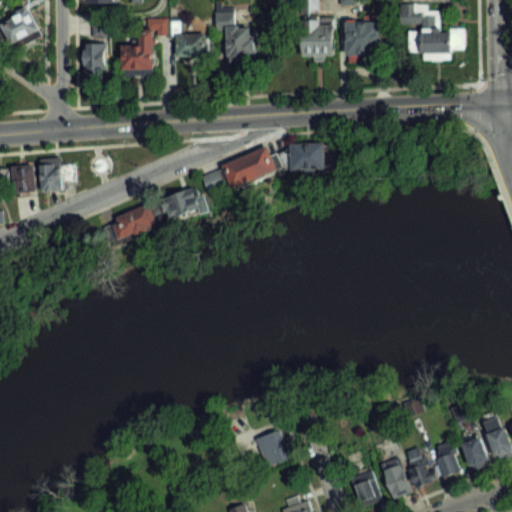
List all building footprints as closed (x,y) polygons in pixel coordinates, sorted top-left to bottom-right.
[(422,59),(453,58),(451,34),(442,34),(441,12),(425,13),(425,3),(402,5),(404,27),(421,27),(422,59)] [(2,22),(15,47),(42,33),(29,8),(2,22)] [(155,70),(155,36),(177,36),(177,57),(207,57),(207,34),(182,34),(182,18),(141,18),(141,44),(123,44),(123,70),(155,70)] [(335,56),(335,21),(306,21),(306,56),(335,56)] [(347,54),(382,54),(382,22),(347,22),(347,54)] [(226,63),(255,63),(255,28),(226,28),(226,63)] [(85,42),(85,71),(107,71),(107,42),(85,42)] [(204,173),(204,178),(212,198),(216,198),(284,170),(289,170),(324,168),(332,165),(331,150),(328,141),(291,142),(291,149),(281,153),(272,147),(204,173)] [(42,191),(63,191),(63,164),(42,164),(42,191)] [(37,165),(14,166),(16,193),(38,192),(37,165)] [(201,188),(164,198),(170,220),(207,210),(201,188)] [(155,205),(113,218),(120,241),(162,228),(155,205)] [(511,452),(511,442),(501,415),(483,423),(498,459),(511,452)] [(256,438),(268,467),(293,456),(280,428),(256,438)] [(463,443),(473,470),(492,463),(482,436),(463,443)] [(452,441),(435,447),(445,476),(462,470),(452,441)] [(437,478),(423,445),(407,453),(421,485),(437,478)] [(412,491),(401,458),(383,463),(393,497),(412,491)] [(355,477),(365,507),(384,500),(374,471),(355,477)] [(282,511),(314,511),(311,500),(282,509),(282,511)]
